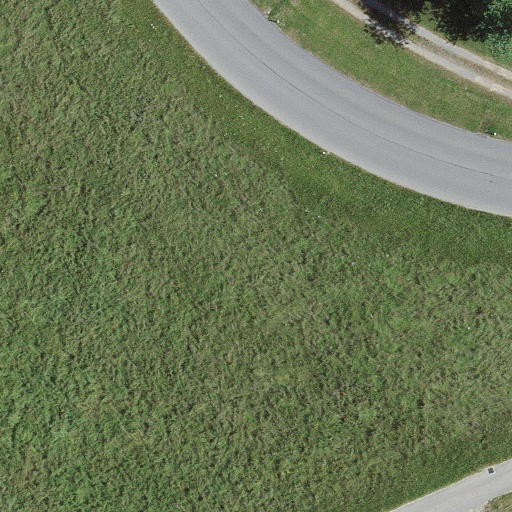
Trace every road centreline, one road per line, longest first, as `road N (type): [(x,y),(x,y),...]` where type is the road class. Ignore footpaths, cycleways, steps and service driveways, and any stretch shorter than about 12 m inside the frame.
road 1 (tertiary): [(511,175),(448,162),(317,97),(204,0)]
road 2 (track): [(360,0),(426,46),(511,85)]
